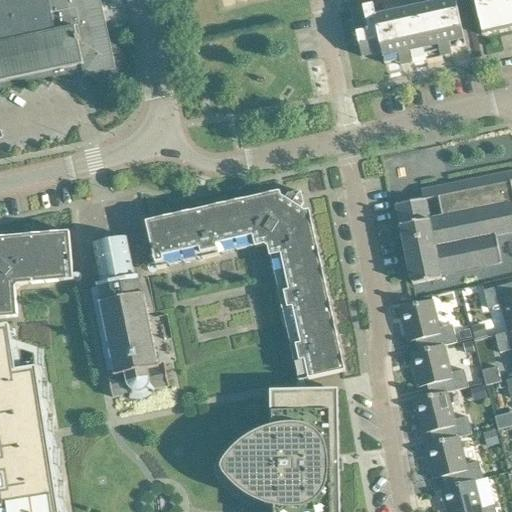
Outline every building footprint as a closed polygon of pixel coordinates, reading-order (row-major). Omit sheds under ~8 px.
[(0,0),(0,83),(82,66),(84,78),(89,77),(95,82),(103,83),(111,81),(117,77),(121,70),(123,62),(121,54),(116,48),(110,45),(100,0),(0,0)] [(453,0),(415,8),(427,57),(440,53),(441,59),(452,55),(451,51),(467,47),(455,0),(453,0)] [(511,0),(475,0),(484,38),(511,31),(511,0)] [(377,30),(374,18),(371,7),(352,11),(357,35),(377,30)] [(382,54),(385,66),(400,62),(402,67),(413,65),(411,60),(427,57),(415,8),(374,18),(382,54)] [(362,58),(382,54),(377,30),(357,35),(362,58)] [(511,173),(421,192),(423,200),(396,206),(413,286),(442,280),(441,277),(502,265),(496,237),(511,234),(511,173)] [(309,380),(308,380),(309,381),(346,373),(310,212),(305,213),(282,198),(281,194),(147,224),(157,271),(265,247),(268,249),(294,364),(310,364),(307,369),(309,380)] [(70,234),(0,239),(0,320),(17,319),(15,290),(18,286),(54,284),(74,282),(70,234)] [(138,278),(135,278),(127,239),(126,240),(116,242),(105,244),(105,245),(95,247),(93,246),(101,285),(99,286),(99,289),(91,290),(108,374),(114,373),(115,376),(108,377),(113,399),(127,396),(130,398),(132,399),(135,400),(139,400),(142,400),(145,399),(148,398),(150,396),(153,394),(155,391),(155,390),(169,387),(165,366),(158,367),(144,296),(143,295),(142,295),(138,278)] [(508,334),(511,333),(511,284),(484,292),(488,310),(501,306),(508,334)] [(192,290),(176,293),(180,310),(183,324),(194,322),(198,321),(196,308),(194,300),(192,290)] [(444,347),(445,348),(457,344),(453,326),(440,330),(433,301),(399,310),(408,344),(416,342),(419,353),(444,347)] [(77,308),(62,311),(67,334),(82,331),(77,308)] [(60,511),(39,370),(17,370),(9,328),(0,328),(0,511),(60,511)] [(511,333),(508,334),(495,337),(500,355),(511,351),(511,333)] [(472,343),(463,346),(466,356),(475,353),(472,343)] [(451,375),(445,348),(444,347),(419,353),(411,355),(419,389),(427,387),(430,398),(448,394),(469,389),(464,371),(451,375)] [(486,387),(501,383),(497,368),(482,372),(486,387)] [(341,511),(341,475),(341,467),(339,392),(271,393),(272,427),(263,430),(255,434),(246,439),(238,445),(231,451),(226,457),(222,463),(220,469),(222,475),(227,481),(232,486),(240,493),(248,498),(256,503),(265,506),(273,509),(273,511),(341,511)] [(455,421),(448,394),(430,398),(414,402),(423,436),(431,434),(434,445),(459,438),(459,439),(472,436),(468,418),(455,421)] [(509,416),(497,419),(500,431),(511,428),(509,416)] [(466,466),(459,439),(459,438),(434,445),(425,447),(434,481),(442,479),(445,489),(445,490),(475,482),(475,483),(484,481),(479,463),(466,466)] [(482,510),(475,483),(475,482),(445,490),(445,489),(442,490),(447,511),(496,511),(495,507),(482,510)]
